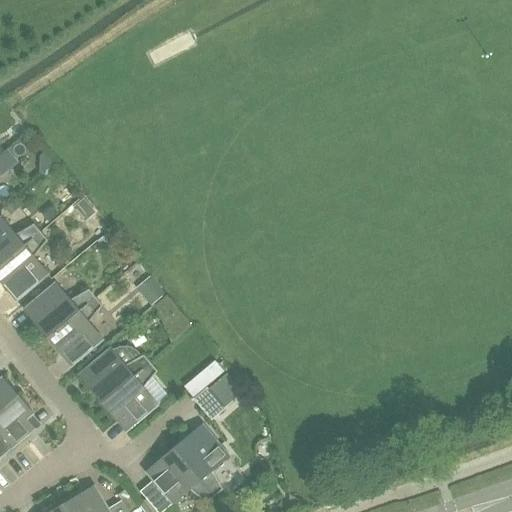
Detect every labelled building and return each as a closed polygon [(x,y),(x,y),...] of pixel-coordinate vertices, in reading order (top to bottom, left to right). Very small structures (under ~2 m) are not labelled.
[(8,148),(0,155),(0,175),(1,176),(19,162),(8,148)] [(85,222),(96,213),(84,199),(73,208),(85,222)] [(0,218),(0,266),(41,232),(34,224),(15,234),(1,217),(0,218)] [(34,257),(48,240),(41,232),(0,266),(0,279),(17,300),(48,274),(34,257)] [(25,309),(48,337),(96,297),(89,289),(70,300),(56,283),(25,309)] [(158,285),(144,296),(151,305),(165,294),(158,285)] [(155,306),(162,323),(178,309),(167,296),(155,306)] [(89,322),(103,305),(96,297),(48,337),(72,365),(103,339),(89,322)] [(115,349),(113,351),(111,348),(79,375),(103,403),(151,363),(143,353),(140,354),(136,350),(131,347),(127,346),(120,347),(115,349)] [(215,362),(204,371),(213,382),(224,373),(215,362)] [(158,371),(151,363),(103,403),(127,431),(158,404),(144,388),(158,371)] [(0,410),(18,395),(3,377),(0,379),(0,410)] [(208,386),(194,399),(212,420),(226,408),(208,386)] [(0,458),(30,433),(35,428),(27,419),(33,413),(18,395),(0,410),(0,458)] [(203,424),(175,448),(215,496),(223,489),(212,470),(229,456),(203,424)] [(207,503),(215,496),(175,448),(147,472),(154,480),(140,491),(157,511),(162,511),(173,503),(190,489),(207,503)] [(110,511),(94,486),(63,505),(67,511),(110,511)] [(131,511),(140,505),(127,488),(118,494),(131,511)]
